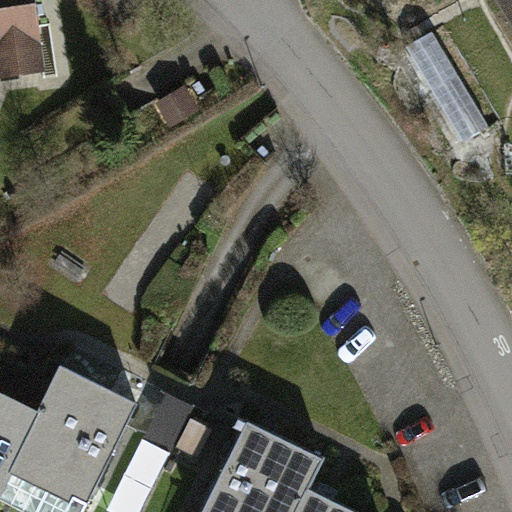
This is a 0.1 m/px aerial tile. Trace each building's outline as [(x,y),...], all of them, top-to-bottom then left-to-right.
[(0,0),(0,75),(44,69),(34,0),(0,0)] [(511,0),(503,0),(511,14),(511,0)] [(407,47),(464,141),(489,126),(432,32),(407,47)] [(160,103),(173,123),(196,108),(184,88),(160,103)] [(0,494),(0,497),(30,511),(82,511),(137,403),(61,365),(37,412),(39,412),(13,465),(15,465),(0,494)] [(0,494),(15,465),(13,465),(39,412),(37,412),(0,393),(0,494)] [(248,421),(238,417),(234,425),(244,429),(202,511),(295,511),(308,487),(309,488),(324,458),(248,421)] [(221,466),(235,439),(217,430),(204,457),(221,466)] [(357,511),(309,488),(308,487),(295,511),(357,511)]
